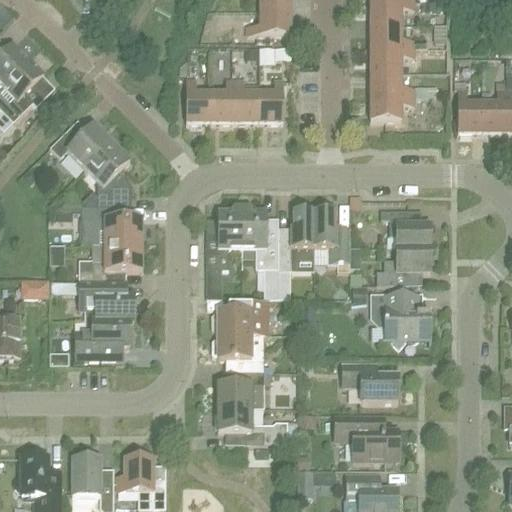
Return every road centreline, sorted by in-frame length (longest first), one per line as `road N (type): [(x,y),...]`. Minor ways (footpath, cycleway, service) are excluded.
road 1 (residential): [(198,185),(175,220),(176,366),(169,383),(129,405),(0,405)]
road 2 (residential): [(459,511),(468,471),(468,313),(480,287),(511,255)]
road 3 (residential): [(511,212),(467,178),(328,177)]
road 4 (residential): [(328,177),(328,0)]
road 5 (residential): [(328,177),(198,185)]
road 6 (residential): [(198,185),(114,97)]
